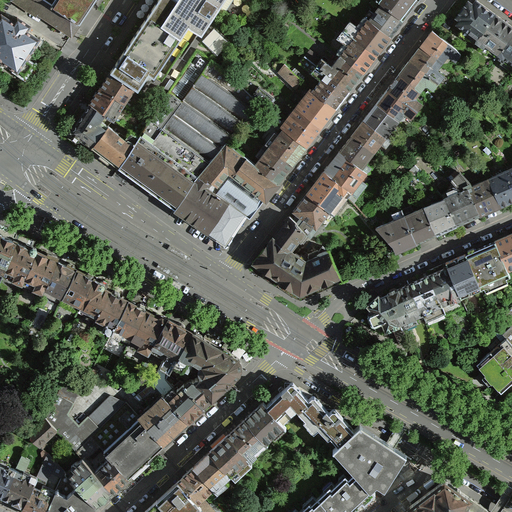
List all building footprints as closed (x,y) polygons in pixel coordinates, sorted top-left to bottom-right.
[(79,23),(51,5),(44,0),(18,0),(71,35),(74,31),(79,23)] [(54,0),(51,5),(79,23),(80,23),(86,14),(94,1),(95,0),(54,0)] [(157,0),(111,71),(135,87),(138,89),(149,73),(154,77),(188,25),(202,34),(224,0),(157,0)] [(377,0),(382,3),(403,20),(418,0),(377,0)] [(482,4),(476,0),(475,0),(473,4),(468,0),(456,17),(460,20),(457,24),(469,32),(478,38),(496,14),(482,4)] [(399,25),(403,20),(382,3),(369,20),(390,36),(394,31),(396,29),(399,25)] [(0,60),(6,65),(6,64),(17,72),(18,71),(25,76),(33,64),(25,59),(28,56),(39,39),(26,30),(30,25),(17,17),(14,22),(1,14),(0,15),(0,60)] [(478,38),(476,41),(483,46),(485,44),(498,53),(511,34),(511,26),(502,19),(496,14),(478,38)] [(376,54),(381,48),(382,47),(390,36),(369,20),(368,19),(360,29),(350,21),(349,22),(344,29),(376,54)] [(363,72),(369,64),(376,54),(344,29),(337,37),(348,45),(340,55),(363,72)] [(424,41),(421,45),(442,62),(447,56),(450,56),(455,60),(460,54),(456,49),(432,31),(424,41)] [(511,34),(498,53),(496,56),(503,61),(505,59),(511,63),(511,34)] [(413,55),(410,60),(438,82),(444,75),(438,71),(438,67),(442,62),(421,45),(413,55)] [(194,180),(226,142),(259,103),(252,96),(221,67),(197,50),(139,137),(125,159),(119,167),(128,174),(175,209),(181,200),(194,180)] [(309,50),(305,55),(349,90),(353,84),(356,81),(358,78),(363,72),(340,55),(332,66),(322,58),(321,59),(309,50)] [(344,96),(349,90),(305,55),(304,56),(299,63),(311,72),(321,79),(313,90),(335,108),(340,102),(341,100),(344,96)] [(433,89),(438,82),(410,60),(402,70),(399,74),(420,91),(425,85),(428,84),(433,89)] [(296,88),(302,80),(285,63),(279,71),(287,80),(296,88)] [(105,80),(100,88),(124,103),(135,87),(111,71),(105,80)] [(416,99),(415,96),(420,91),(399,74),(391,84),(387,89),(416,111),(422,104),(416,99)] [(273,117),(279,109),(271,101),(274,98),(259,86),(252,96),(259,103),(273,117)] [(94,97),(89,104),(105,114),(113,120),(124,103),(100,88),(94,97)] [(335,108),(313,90),(310,88),(295,107),(321,126),(327,118),(335,108)] [(398,120),(402,114),(405,113),(411,118),(416,111),(387,89),(380,99),(376,103),(398,120)] [(368,114),(364,119),(386,136),(398,120),(376,103),(368,114)] [(99,122),(105,114),(89,104),(84,113),(80,118),(77,123),(71,132),(73,133),(71,135),(72,138),(76,141),(79,141),(81,139),(82,140),(92,147),(106,128),(99,122)] [(295,107),(281,125),(284,127),(306,145),(313,136),(321,126),(295,107)] [(355,130),(352,135),(374,152),(386,136),(364,119),(355,130)] [(125,138),(108,125),(106,128),(92,147),(91,147),(100,154),(99,156),(102,158),(108,163),(110,161),(119,167),(125,159),(139,137),(130,131),(125,138)] [(306,145),(284,127),(274,140),(270,137),(265,143),(292,163),(299,154),(306,145)] [(361,168),(374,152),(352,135),(344,145),(340,151),(361,168)] [(225,242),(244,214),(250,218),(255,211),(278,182),(255,164),(226,142),(194,180),(181,200),(175,209),(198,224),(225,242)] [(265,143),(261,148),(265,151),(255,164),(278,182),(284,174),(292,163),(265,143)] [(353,189),(367,172),(361,168),(340,151),(329,165),(324,171),(351,191),(347,195),(354,202),(360,194),(353,189)] [(511,200),(511,175),(509,169),(489,178),(488,178),(501,205),(507,203),(509,202),(511,200)] [(347,195),(351,191),(324,171),(312,186),(307,193),(330,210),(334,213),(347,195)] [(472,185),(460,171),(452,179),(455,183),(461,190),(468,187),(480,214),(486,212),(501,205),(488,178),(472,185)] [(461,190),(455,183),(453,184),(456,192),(444,197),(444,198),(456,225),(463,222),(480,214),(468,187),(461,190)] [(293,211),(301,216),(297,222),(307,234),(310,236),(316,228),(330,210),(307,193),(296,207),(293,211)] [(424,206),(436,233),(443,231),(445,230),(456,225),(444,198),(425,206),(424,206)] [(404,215),(416,242),(422,240),(425,239),(436,233),(424,206),(404,215)] [(416,242),(404,215),(376,227),(393,245),(396,251),(402,248),(407,246),(416,242)] [(307,234),(297,222),(289,216),(275,235),(272,237),(290,251),(290,250),(298,240),(301,242),(307,234)] [(0,279),(2,274),(16,241),(4,236),(1,235),(1,234),(0,233),(0,279)] [(495,241),(507,269),(511,266),(511,233),(501,238),(495,241)] [(290,251),(272,237),(254,262),(256,263),(256,266),(258,269),(261,270),(264,269),(265,270),(279,279),(296,253),(295,253),(290,250),(290,251)] [(31,245),(30,247),(25,245),(16,241),(2,274),(22,283),(37,251),(36,247),(31,245)] [(481,288),(510,275),(507,269),(495,241),(475,249),(474,247),(472,248),(468,249),(469,252),(466,253),(481,288)] [(309,258),(320,284),(323,283),(325,283),(327,282),(330,281),(331,279),(339,276),(331,257),(328,251),(322,246),(319,250),(318,249),(309,253),(308,256),(309,258)] [(52,254),(50,257),(44,254),(37,251),(22,283),(42,293),(58,260),(57,260),(57,259),(57,258),(57,257),(56,256),(52,254)] [(312,288),(317,286),(318,285),(320,284),(309,258),(306,259),(296,253),(279,279),(285,283),(289,286),(289,289),(292,292),(295,293),(298,291),(300,293),(310,289),(312,288)] [(331,257),(339,276),(347,272),(339,253),(331,257)] [(462,296),(475,290),(484,313),(491,310),(481,288),(466,253),(453,259),(446,262),(448,266),(461,296),(462,296)] [(42,293),(60,302),(76,269),(75,268),(74,265),(70,263),(67,264),(64,263),(58,260),(42,293)] [(429,275),(446,314),(465,305),(461,296),(448,266),(434,273),(429,275)] [(76,269),(60,302),(78,311),(94,278),(93,277),(92,274),(88,272),(85,273),(82,272),(76,269)] [(422,313),(426,322),(446,314),(429,275),(416,281),(409,283),(409,284),(422,313)] [(86,317),(94,322),(110,291),(106,289),(107,285),(106,282),(103,280),(100,281),(99,281),(94,278),(78,311),(87,316),(86,317)] [(388,293),(401,323),(422,313),(409,284),(398,288),(397,289),(394,288),(390,290),(389,293),(388,293)] [(112,291),(112,292),(110,291),(94,322),(93,324),(111,333),(128,300),(122,297),(119,296),(120,295),(119,292),(115,290),(112,291)] [(392,328),(400,344),(408,340),(401,323),(388,293),(387,293),(387,294),(380,297),(378,295),(371,302),(367,305),(370,308),(369,309),(369,310),(369,311),(369,313),(369,314),(368,314),(373,326),(374,325),(376,329),(382,331),(386,330),(392,328)] [(133,303),(128,300),(111,333),(129,342),(146,310),(145,309),(145,308),(144,305),(140,303),(138,304),(137,305),(133,303)] [(511,306),(500,313),(506,319),(504,321),(497,325),(507,336),(511,342),(511,306)] [(161,315),(160,317),(154,314),(146,310),(129,342),(148,353),(153,345),(167,318),(161,315)] [(178,323),(175,322),(167,318),(153,345),(161,350),(164,348),(169,351),(165,358),(164,358),(160,365),(169,370),(173,364),(192,331),(185,328),(185,326),(185,325),(184,324),(183,324),(182,323),(180,323),(179,323),(178,323)] [(185,385),(204,405),(205,404),(206,405),(212,401),(210,399),(227,384),(228,385),(233,380),(232,379),(237,375),(239,372),(240,370),(241,367),(241,365),(240,362),(239,360),(238,357),(235,355),(224,349),(210,341),(212,338),(206,334),(204,338),(192,331),(173,364),(180,369),(184,368),(188,361),(193,359),(200,363),(199,365),(198,367),(198,369),(199,371),(200,373),(201,375),(198,378),(198,377),(196,377),(194,379),(192,379),(185,385)] [(511,342),(507,336),(491,350),(511,374),(511,342)] [(511,374),(491,350),(477,363),(501,391),(503,389),(511,381),(511,374)] [(198,411),(204,405),(185,385),(183,383),(179,387),(178,387),(176,389),(166,378),(170,371),(169,370),(160,365),(152,380),(188,420),(198,411)] [(71,367),(45,417),(57,429),(77,451),(91,436),(121,407),(110,396),(109,396),(79,427),(66,413),(86,375),(71,367)] [(138,415),(163,443),(176,431),(188,420),(152,380),(137,372),(132,382),(151,403),(138,415)] [(286,385),(286,382),(285,382),(284,388),(276,396),(266,404),(263,401),(262,402),(283,424),(285,422),(286,424),(292,418),(291,417),(298,410),(297,409),(309,399),(293,382),(291,382),(289,384),(288,385),(286,385)] [(338,445),(355,430),(335,408),(333,408),(329,411),(319,401),(315,396),(312,396),(309,399),(297,409),(298,410),(310,424),(312,422),(318,428),(322,424),(327,429),(325,431),(338,445)] [(91,436),(100,445),(110,456),(128,476),(143,462),(163,443),(138,415),(126,402),(121,407),(91,436)] [(283,424),(262,402),(251,412),(245,418),(265,441),(283,424)] [(44,441),(57,429),(45,417),(33,428),(31,437),(42,448),(43,447),(46,444),(47,443),(44,441)] [(265,441),(245,418),(234,428),(227,435),(251,460),(252,459),(251,458),(267,443),(265,441)] [(377,483),(385,488),(393,474),(407,454),(391,443),(360,424),(355,430),(338,445),(333,449),(354,472),(355,471),(371,488),(372,488),(377,483)] [(241,463),(245,466),(251,460),(227,435),(217,444),(210,451),(230,473),(241,463)] [(77,451),(82,457),(84,459),(100,445),(91,436),(77,451)] [(198,462),(193,466),(213,487),(214,488),(230,473),(210,451),(198,462)] [(50,470),(62,476),(64,471),(48,453),(36,479),(44,483),(50,470)] [(16,469),(3,496),(10,499),(23,505),(33,485),(35,481),(21,474),(22,472),(21,471),(23,469),(24,470),(30,458),(22,455),(16,469)] [(110,456),(95,470),(113,490),(117,485),(128,476),(110,456)] [(95,470),(84,459),(82,457),(78,461),(77,460),(71,466),(74,468),(68,474),(96,505),(102,500),(104,499),(105,498),(106,498),(107,495),(113,490),(95,470)] [(0,494),(3,496),(16,469),(9,466),(8,468),(0,464),(0,494)] [(178,481),(197,502),(213,487),(193,466),(186,473),(178,481)] [(68,474),(64,471),(62,476),(53,495),(45,511),(88,511),(92,509),(96,505),(68,474)] [(372,494),(375,492),(372,488),(371,488),(355,471),(354,472),(344,481),(341,478),(327,491),(325,489),(318,496),(331,511),(351,511),(355,509),(354,508),(357,506),(362,501),(364,503),(373,495),(372,494)] [(465,511),(471,509),(476,501),(457,488),(444,480),(409,506),(411,508),(412,507),(415,511),(465,511)] [(195,511),(201,506),(197,502),(178,481),(165,492),(156,500),(167,511),(195,511)] [(33,485),(23,505),(21,510),(25,511),(45,511),(53,495),(33,485)] [(331,511),(318,496),(306,507),(305,505),(297,511),(331,511)] [(167,511),(156,500),(143,511),(167,511)] [(492,511),(491,511),(476,501),(471,509),(465,511),(492,511)]
